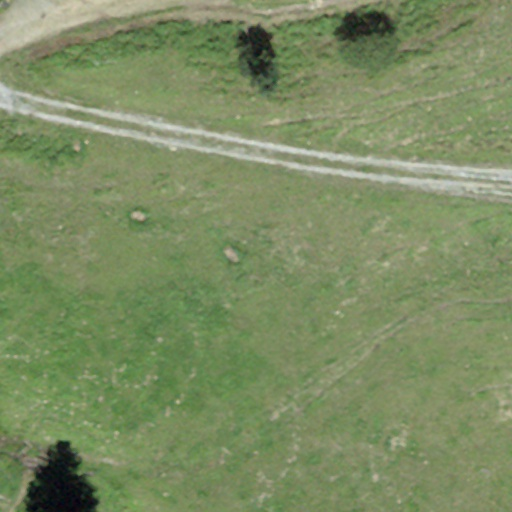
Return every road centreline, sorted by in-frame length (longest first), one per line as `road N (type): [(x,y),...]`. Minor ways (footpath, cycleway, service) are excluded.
road 1 (track): [(0,90),(511,188)]
road 2 (track): [(0,38),(56,12),(123,0)]
